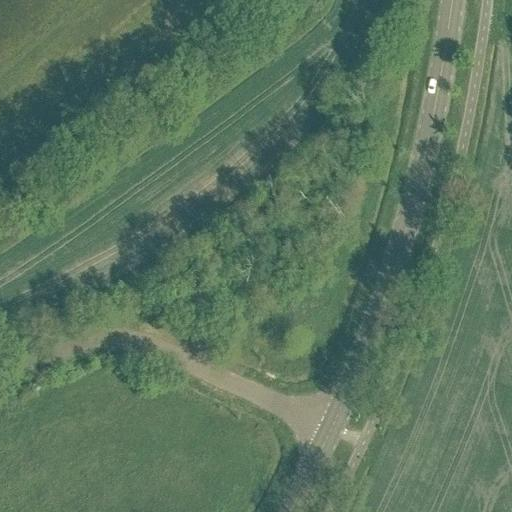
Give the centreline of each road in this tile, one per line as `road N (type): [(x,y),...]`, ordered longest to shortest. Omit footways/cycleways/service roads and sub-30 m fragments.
road 1 (secondary): [(331,431),(379,324),(422,171),(453,0)]
road 2 (unclassified): [(0,377),(119,339),(160,350),(331,431)]
